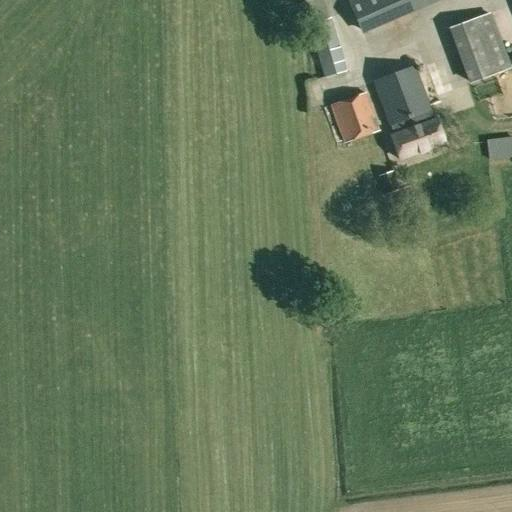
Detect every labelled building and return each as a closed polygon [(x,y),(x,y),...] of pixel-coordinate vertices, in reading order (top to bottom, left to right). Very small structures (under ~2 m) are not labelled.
[(310,24),(325,77),(345,71),(330,18),(329,19),(323,0),(304,0),(312,24),(310,24)] [(348,0),(361,30),(431,0),(348,0)] [(451,28),(472,83),(510,69),(489,14),(451,28)] [(391,136),(400,160),(444,143),(436,120),(434,120),(414,67),(373,82),(393,135),(391,136)] [(331,105),(345,143),(379,131),(365,93),(331,105)] [(511,135),(486,140),(489,160),(511,157),(511,135)] [(379,176),(385,195),(399,190),(392,171),(379,176)]
